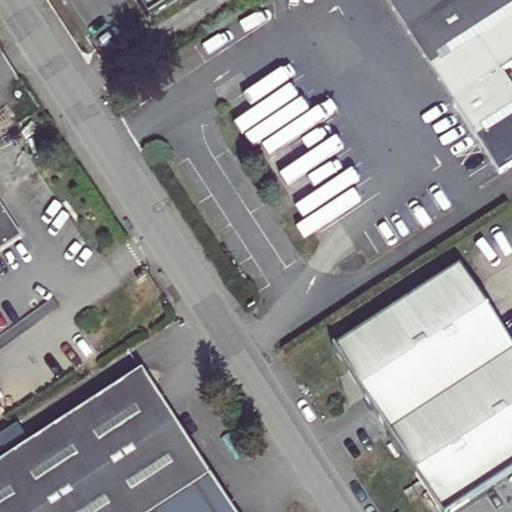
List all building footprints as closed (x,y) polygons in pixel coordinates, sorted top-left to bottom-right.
[(121,0),(140,29),(184,0),(121,0)] [(511,0),(383,0),(500,174),(511,167),(511,88),(503,74),(511,68),(511,0)] [(0,251),(11,244),(0,226),(0,251)] [(336,350),(438,511),(447,511),(511,468),(511,343),(460,265),(336,350)] [(232,511),(140,371),(0,462),(0,511),(232,511)]
